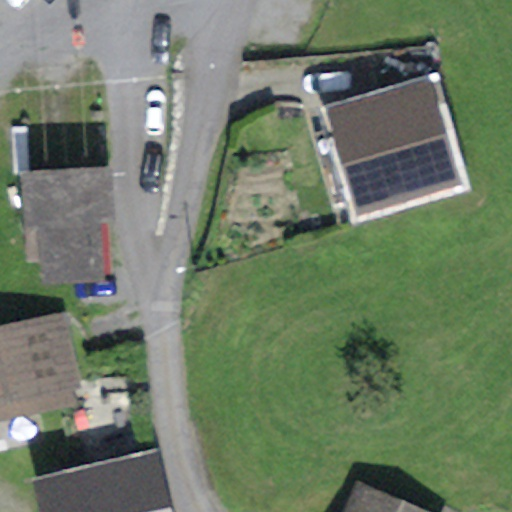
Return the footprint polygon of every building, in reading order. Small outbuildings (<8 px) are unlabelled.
[(437,83),(326,112),(353,216),(464,187),(437,83)] [(31,170),(27,128),(16,129),(6,130),(9,172),(31,170)] [(110,169),(33,172),(43,282),(107,279),(104,253),(115,252),(115,244),(110,169)] [(66,323),(0,335),(0,412),(80,397),(66,323)] [(168,511),(153,453),(31,484),(38,511),(168,511)] [(443,511),(354,476),(339,511),(443,511)]
